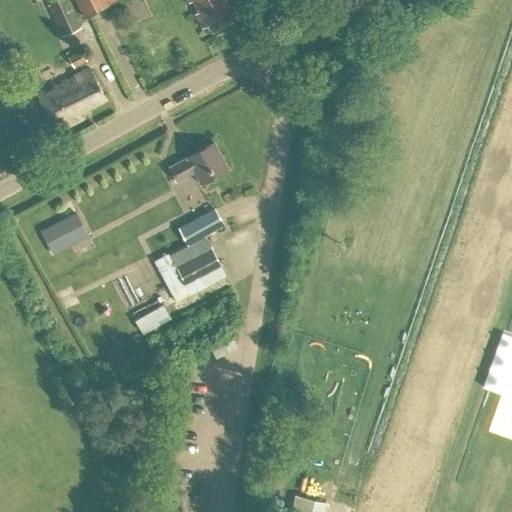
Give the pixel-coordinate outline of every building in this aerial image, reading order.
[(70,0),(49,0),(51,4),(49,5),(63,36),(82,27),(70,0)] [(73,0),(83,17),(104,6),(100,0),(73,0)] [(212,31),(222,26),(241,15),(233,0),(190,0),(191,0),(190,0),(192,0),(198,9),(195,10),(204,25),(207,23),(212,31)] [(68,56),(74,68),(87,61),(81,50),(68,56)] [(78,111),(105,96),(89,66),(37,94),(56,129),(81,116),(78,111)] [(230,168),(215,140),(169,164),(177,179),(196,169),(203,182),(230,168)] [(189,240),(224,221),(216,206),(181,225),(189,240)] [(41,230),(53,253),(88,235),(76,212),(41,230)] [(206,236),(170,254),(176,267),(185,284),(221,266),(212,249),(206,236)] [(164,305),(135,320),(142,334),(171,319),(164,305)] [(291,511),(324,511),(327,502),(295,495),(291,511)]
